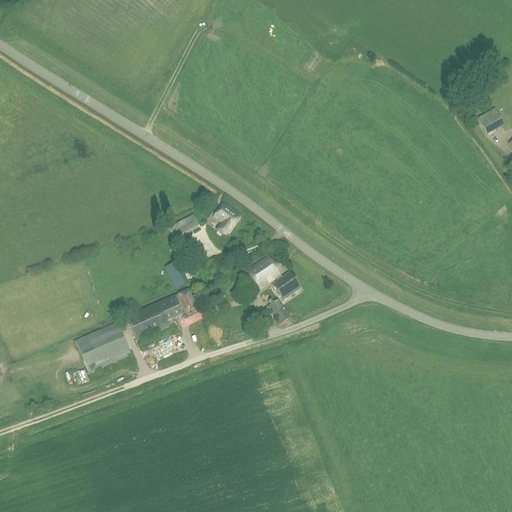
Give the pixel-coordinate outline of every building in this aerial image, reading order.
[(476,120),(485,135),(502,125),(494,110),(476,120)] [(217,231),(225,237),(240,216),(224,204),(214,218),(223,224),(217,231)] [(172,237),(172,238),(197,226),(192,216),(168,228),(172,237)] [(259,290),(280,275),(268,258),(247,272),(259,290)] [(170,279),(175,290),(188,284),(183,273),(170,279)] [(272,286),(283,302),(300,290),(289,274),(272,286)] [(189,290),(126,317),(136,340),(169,326),(166,321),(197,307),(189,290)] [(272,313),(280,325),(291,318),(278,300),(264,310),(268,315),(272,313)] [(116,323),(75,342),(89,373),(131,355),(116,323)]
